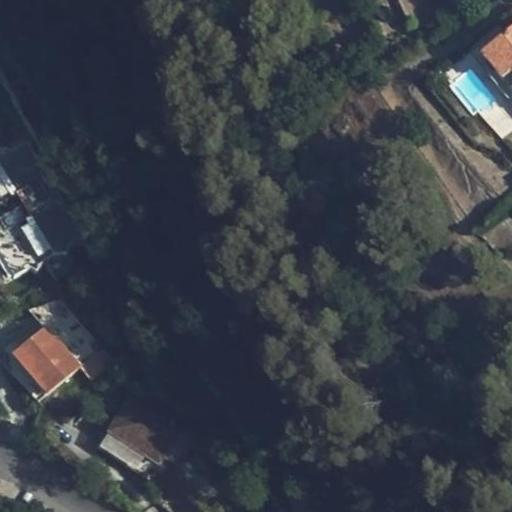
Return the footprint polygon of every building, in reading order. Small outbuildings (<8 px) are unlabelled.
[(511,28),(480,55),(511,95),(511,28)] [(0,259),(11,279),(30,267),(39,272),(44,260),(54,253),(0,162),(0,259)] [(105,350),(60,296),(33,310),(48,327),(84,368),(105,350)] [(48,398),(84,368),(48,327),(17,354),(31,368),(34,366),(47,382),(39,388),(48,398)] [(12,358),(25,373),(31,368),(17,354),(12,358)] [(25,373),(39,388),(47,382),(34,366),(31,368),(25,373)] [(186,430),(135,397),(112,431),(162,465),(186,430)] [(162,465),(112,431),(101,447),(151,481),(162,465)]
